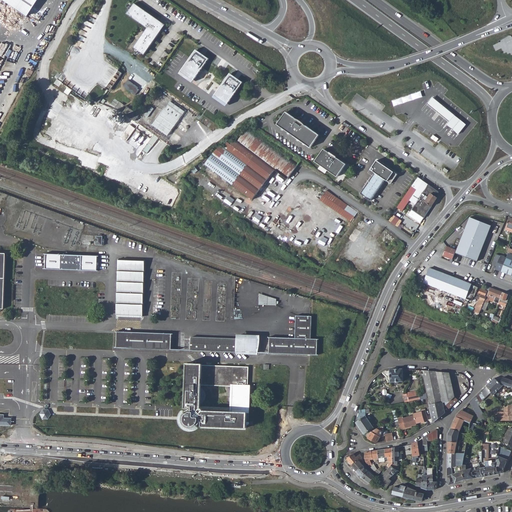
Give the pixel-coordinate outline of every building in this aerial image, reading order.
[(4,0),(28,15),(38,0),(4,0)] [(134,4),(127,14),(147,28),(133,48),(144,55),(161,31),(158,29),(161,26),(157,23),(159,21),(134,4)] [(196,49),(180,73),(192,82),(209,58),(196,49)] [(230,73),(214,97),(227,106),(243,82),(230,73)] [(58,79),(86,99),(89,94),(61,75),(58,79)] [(162,90),(138,123),(174,148),(198,115),(162,90)] [(466,125),(432,97),(427,103),(450,122),(447,125),(459,134),(466,125)] [(118,102),(115,107),(121,111),(125,107),(118,102)] [(127,107),(123,113),(135,121),(139,115),(127,107)] [(310,147),(319,135),(286,112),(277,124),(310,147)] [(242,192),(252,200),(274,170),(287,179),(298,164),(248,127),(237,141),(234,139),(230,144),(226,141),(213,153),(211,156),(210,155),(206,160),(204,164),(233,185),(242,192)] [(324,149),(315,161),(337,177),(346,164),(324,149)] [(391,184),(397,175),(377,160),(370,170),(375,173),(361,193),(371,200),(385,180),(391,184)] [(439,192),(418,177),(411,186),(417,190),(409,200),(415,204),(414,206),(411,210),(422,217),(420,219),(422,221),(439,195),(439,192)] [(234,197),(238,199),(242,192),(233,185),(231,188),(237,193),(234,197)] [(320,200),(351,222),(357,212),(326,190),(320,200)] [(401,226),(389,218),(388,220),(399,228),(401,226)] [(470,218),(456,253),(476,261),(490,226),(470,218)] [(394,238),(386,232),(379,240),(387,247),(394,238)] [(103,236),(97,236),(97,245),(105,245),(105,240),(103,240),(103,236)] [(447,247),(443,256),(452,260),(456,250),(447,247)] [(496,266),(494,270),(511,276),(511,256),(507,254),(505,259),(499,256),(496,266)] [(47,255),(47,269),(97,271),(97,256),(47,255)] [(145,262),(119,261),(117,315),(143,316),(145,262)] [(429,268),(423,282),(466,299),(471,285),(429,268)] [(471,285),(466,299),(472,302),(473,298),(478,300),(473,312),(478,314),(481,309),(482,307),(486,297),(485,296),(487,292),(480,289),(478,293),(476,292),(478,287),(471,285)] [(482,307),(481,309),(485,311),(488,303),(487,303),(489,300),(498,304),(503,293),(490,288),(486,297),(482,307)] [(277,299),(259,293),(259,305),(277,306),(277,299)] [(498,304),(502,306),(502,305),(506,306),(510,296),(503,293),(498,304)] [(274,338),(273,354),(320,356),(321,340),(315,340),(315,317),(300,316),(299,339),(274,338)] [(491,321),(490,322),(497,326),(500,319),(493,316),(491,321)] [(120,333),(120,348),(174,350),(174,335),(120,333)] [(194,338),(194,351),(258,354),(259,338),(238,337),(238,340),(197,338),(195,338),(194,338)] [(184,418),(184,421),(184,424),(185,426),(187,429),(189,430),(192,431),(195,430),(198,429),(200,427),(201,425),(202,422),(203,422),(204,426),(248,428),(248,413),(250,413),(250,398),(251,387),(249,387),(251,368),(203,365),(188,364),(186,410),(191,410),(191,412),(188,413),(186,415),(184,418)] [(391,369),(390,369),(390,376),(390,380),(390,381),(395,381),(395,383),(398,383),(398,381),(403,381),(403,379),(405,379),(405,374),(403,374),(403,371),(406,371),(406,369),(401,368),(391,369)] [(449,373),(422,370),(425,385),(438,383),(438,382),(450,380),(449,373)] [(494,378),(486,386),(490,392),(492,394),(504,385),(500,383),(494,378)] [(438,383),(425,385),(426,392),(440,392),(452,390),(450,380),(438,382),(438,383)] [(440,392),(426,392),(427,394),(427,398),(432,422),(457,400),(454,397),(452,390),(440,392)] [(478,394),(474,398),(478,406),(482,403),(480,401),(481,401),(478,394)] [(474,398),(469,403),(478,419),(475,425),(482,426),(482,425),(482,420),(484,418),(485,418),(483,415),(478,406),(474,398)] [(501,413),(497,413),(497,418),(507,418),(507,417),(509,417),(509,418),(511,418),(511,403),(508,406),(508,410),(501,410),(501,413)] [(358,415),(356,423),(363,434),(372,428),(364,415),(365,412),(369,412),(369,411),(370,411),(370,409),(359,410),(358,415)] [(456,416),(447,435),(447,483),(449,485),(465,479),(462,463),(464,453),(455,451),(459,433),(461,428),(464,429),(464,434),(468,434),(470,424),(473,416),(462,410),(456,416)] [(421,412),(412,414),(413,416),(415,424),(420,423),(423,422),(423,421),(427,420),(425,412),(421,413),(421,412)] [(0,415),(0,425),(11,426),(11,419),(5,419),(5,416),(0,415)] [(402,417),(397,419),(400,431),(405,429),(405,428),(410,427),(415,425),(415,424),(413,416),(402,419),(402,417)] [(375,429),(364,435),(366,438),(375,442),(381,432),(376,429),(375,429)] [(435,429),(426,436),(427,441),(437,439),(437,431),(435,429)] [(511,431),(508,430),(503,442),(511,445),(511,431)] [(417,441),(412,443),(412,445),(412,454),(413,457),(420,456),(419,450),(423,449),(422,446),(422,438),(417,441)] [(482,463),(478,463),(480,467),(482,476),(499,474),(496,462),(493,463),(493,460),(484,462),(484,459),(486,459),(486,438),(482,438),(482,452),(482,463)] [(499,446),(496,462),(499,474),(503,473),(505,465),(511,451),(499,446)] [(464,453),(462,463),(465,479),(482,476),(480,467),(466,469),(465,467),(468,457),(466,457),(468,448),(466,447),(464,453)] [(392,448),(385,449),(386,457),(388,457),(388,462),(390,462),(387,467),(389,468),(391,465),(393,464),(392,448)] [(385,449),(377,451),(378,459),(383,458),(386,457),(385,449)] [(352,455),(346,459),(351,464),(357,459),(359,462),(362,460),(362,458),(360,454),(356,458),(353,454),(352,455)] [(357,459),(351,464),(357,471),(364,464),(362,460),(359,462),(357,459)] [(364,464),(357,471),(362,477),(368,469),(364,464)] [(389,468),(386,471),(392,476),(396,472),(398,473),(398,471),(390,467),(389,468)] [(432,468),(428,468),(428,475),(427,489),(434,490),(437,487),(437,482),(436,482),(432,482),(432,478),(432,468)] [(368,469),(362,477),(369,483),(375,476),(371,474),(372,473),(368,469)] [(380,478),(377,481),(386,488),(391,481),(389,479),(392,476),(386,471),(380,478)] [(394,486),(392,494),(422,502),(423,494),(416,492),(416,491),(407,487),(401,485),(400,488),(394,486)]
